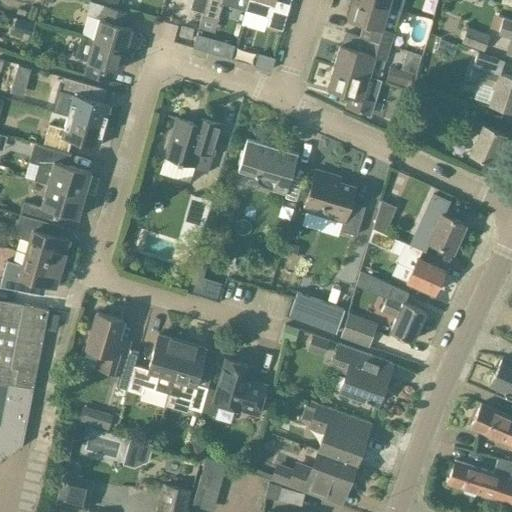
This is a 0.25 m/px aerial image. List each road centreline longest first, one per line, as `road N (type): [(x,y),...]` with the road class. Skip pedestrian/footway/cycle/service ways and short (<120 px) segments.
road 1 (residential): [(272,331),(95,277),(152,74),(170,64),(281,100)]
road 2 (tertiary): [(511,235),(446,376),(396,511)]
road 3 (residential): [(281,100),(511,207)]
